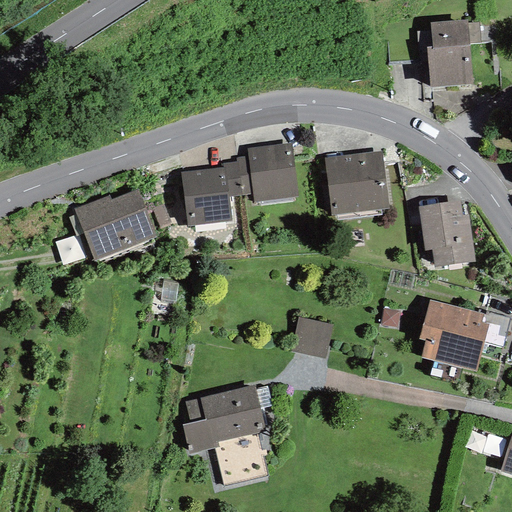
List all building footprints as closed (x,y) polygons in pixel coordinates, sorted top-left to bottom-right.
[(467,23),(467,20),(430,23),(432,47),(426,48),(429,87),(471,84),(468,44),(467,23)] [(468,44),(480,44),(479,22),(467,23),(468,44)] [(290,144),(246,149),(247,157),(236,158),(236,162),(238,162),(241,196),(252,194),(253,202),(297,197),(290,144)] [(380,210),(389,209),(381,152),(324,158),(331,215),(337,214),(337,220),(381,215),(380,210)] [(222,168),(180,172),(187,226),(231,222),(228,197),(241,196),(238,162),(236,162),(222,163),(222,168)] [(109,196),(73,210),(75,215),(83,233),(93,261),(156,236),(137,189),(110,200),(109,196)] [(462,215),(460,201),(418,207),(424,251),(431,250),(434,268),(474,262),(468,215),(462,215)] [(159,228),(171,223),(163,204),(151,209),(159,228)] [(76,236),(83,233),(75,215),(68,218),(76,236)] [(175,303),(178,282),(163,280),(160,301),(175,303)] [(483,315),(429,300),(418,339),(425,341),(420,358),(475,371),(483,343),(488,324),(481,322),(483,315)] [(396,327),(398,312),(383,309),(380,325),(396,327)] [(332,325),(298,318),(291,352),(324,359),(332,325)] [(182,425),(189,455),(214,448),(224,486),(268,476),(262,456),(267,456),(266,450),(275,449),(271,427),(264,428),(259,409),(255,390),(254,385),(185,403),(190,423),(182,425)] [(255,390),(259,409),(271,406),(267,387),(255,390)] [(511,432),(499,472),(511,475),(511,432)]
